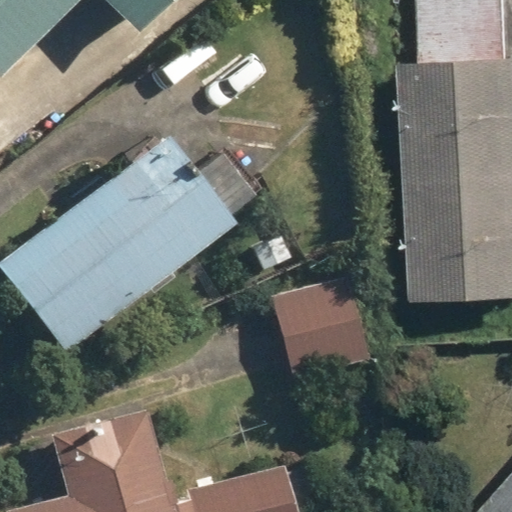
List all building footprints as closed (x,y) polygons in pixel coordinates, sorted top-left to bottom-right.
[(0,0),(0,62),(61,0),(108,47),(154,0),(0,0)] [(511,303),(511,54),(506,55),(505,0),(413,0),(414,56),(393,56),(397,306),(511,303)] [(171,182),(141,144),(0,253),(0,298),(47,359),(207,235),(202,228),(234,203),(201,159),(171,182)] [(332,283),(256,296),(271,384),(347,371),(332,283)] [(22,444),(35,497),(0,506),(0,511),(273,511),(264,474),(172,496),(154,501),(133,416),(22,444)] [(511,511),(511,470),(471,511),(511,511)]
